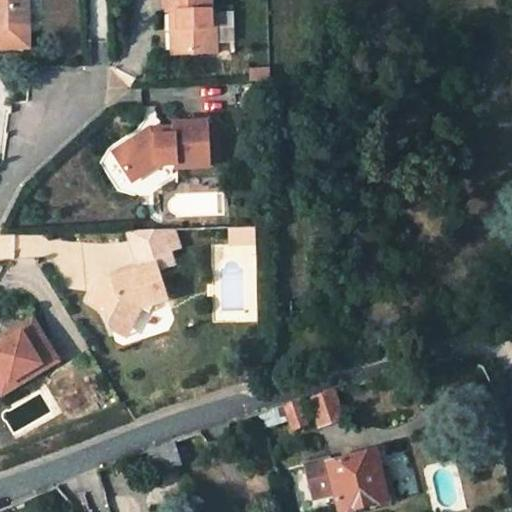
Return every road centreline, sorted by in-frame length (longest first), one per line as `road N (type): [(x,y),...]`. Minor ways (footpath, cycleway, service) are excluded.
road 1 (unclassified): [(511,336),(242,404),(0,491)]
road 2 (residential): [(133,70),(18,168),(0,204)]
